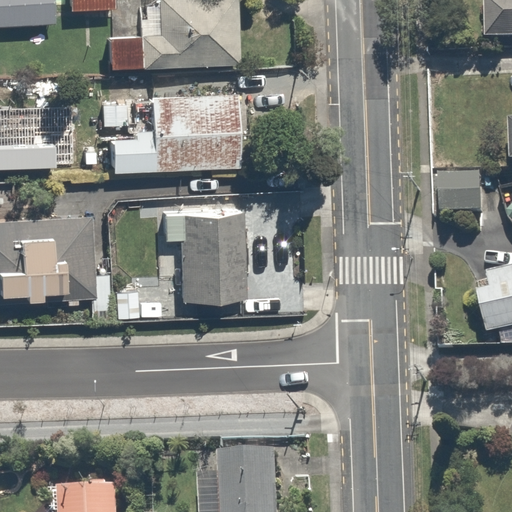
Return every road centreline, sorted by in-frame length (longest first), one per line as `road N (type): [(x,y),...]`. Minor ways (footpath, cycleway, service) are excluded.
road 1 (residential): [(0,374),(372,362)]
road 2 (residential): [(360,0),(372,362)]
road 3 (residential): [(372,362),(378,511)]
